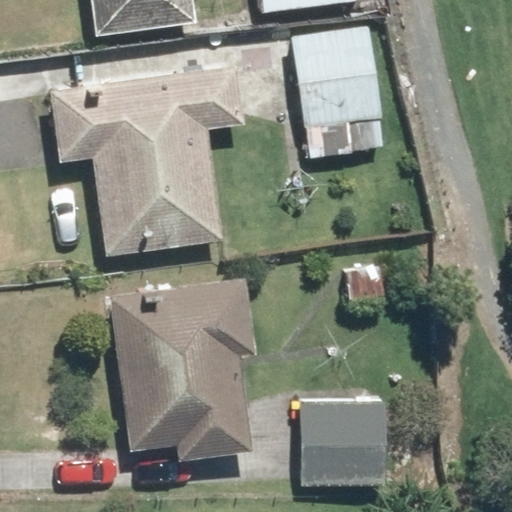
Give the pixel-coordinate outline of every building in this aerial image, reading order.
[(185,0),(86,0),(90,35),(188,24),(185,0)] [(353,0),(252,0),(255,16),(353,3),(353,0)] [(363,17),(286,30),(306,157),(384,145),(363,17)] [(201,136),(239,130),(230,62),(45,89),(55,157),(85,153),(99,254),(216,237),(201,136)] [(256,356),(243,263),(101,284),(126,451),(168,445),(170,458),(246,448),(233,359),(256,356)] [(386,399),(293,397),(291,484),(383,487),(386,399)]
